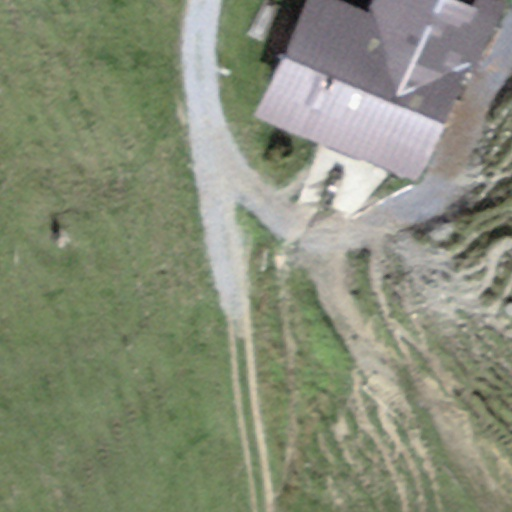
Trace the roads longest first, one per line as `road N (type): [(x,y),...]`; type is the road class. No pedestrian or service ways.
road 1 (track): [(206,0),(199,80),(252,511)]
road 2 (track): [(207,149),(273,212),(304,229),(369,228),(418,206),(511,36)]
